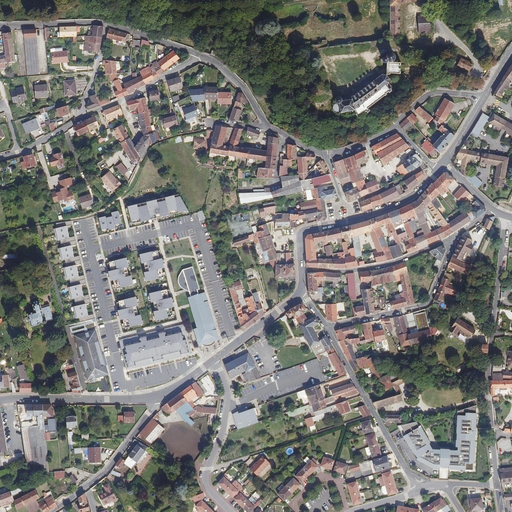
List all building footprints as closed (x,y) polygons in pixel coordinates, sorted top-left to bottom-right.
[(427,34),(427,14),(414,15),(414,16),(415,34),(427,34)] [(74,37),(77,37),(77,26),(60,27),(60,37),(74,37)] [(102,38),(103,26),(94,26),(92,34),(87,33),(87,36),(90,36),(102,38)] [(36,29),(24,30),(28,75),(40,74),(36,29)] [(124,42),(126,43),(130,35),(131,35),(109,29),(107,38),(124,42)] [(0,63),(6,63),(16,61),(11,31),(3,32),(6,55),(0,56),(0,63)] [(87,36),(86,36),(86,42),(91,43),(91,44),(100,45),(102,38),(90,36),(87,36)] [(86,44),(85,51),(99,53),(100,45),(91,44),(91,43),(86,42),(86,44)] [(387,60),(387,59),(390,57),(391,56),(391,54),(391,53),(390,52),(389,50),(387,50),(385,51),(384,52),(383,53),(380,53),(379,54),(379,56),(379,58),(380,59),(382,59),(384,59),(383,72),(386,72),(386,71),(397,71),(397,60),(387,60)] [(67,51),(52,53),(53,62),(61,61),(61,63),(69,62),(67,51)] [(180,59),(174,51),(170,54),(175,62),(180,59)] [(175,62),(170,54),(167,56),(158,63),(164,71),(175,62)] [(104,66),(105,66),(105,75),(109,74),(116,74),(115,61),(106,60),(103,61),(104,66)] [(492,93),(498,96),(503,89),(506,84),(509,79),(511,80),(511,78),(511,60),(504,73),(501,78),(492,93)] [(152,64),(153,66),(150,68),(155,78),(160,75),(159,75),(164,71),(158,63),(158,61),(152,64)] [(466,66),(456,61),(453,68),(463,72),(466,66)] [(150,67),(140,71),(142,76),(146,84),(155,78),(150,68),(150,67)] [(346,99),(340,99),(339,97),(338,96),(336,95),(335,95),(334,96),(333,97),(332,98),(332,99),(332,101),(333,102),(332,103),(331,104),(331,106),(331,108),(332,110),(332,111),(334,112),(335,112),(337,112),(338,112),(339,113),(350,110),(355,116),(362,110),(365,113),(370,108),(368,105),(381,94),(382,96),(384,95),(383,93),(386,90),(387,91),(389,89),(387,87),(384,84),(386,82),(386,77),(383,73),(379,72),(346,96),(346,99)] [(123,97),(120,90),(123,89),(116,74),(109,74),(112,80),(115,79),(116,81),(114,82),(118,91),(115,92),(118,99),(123,97)] [(141,86),(146,84),(142,76),(137,78),(141,86)] [(184,87),(180,77),(167,81),(171,91),(184,87)] [(137,78),(124,84),(126,88),(129,94),(141,86),(137,78)] [(75,80),(64,81),(66,96),(77,95),(75,80)] [(35,86),(36,98),(49,97),(48,85),(35,86)] [(218,92),(218,87),(205,86),(205,88),(205,99),(218,99),(218,92)] [(17,91),(11,92),(13,103),(27,100),(24,87),(16,89),(17,91)] [(129,94),(126,88),(123,89),(120,90),(123,97),(129,94)] [(205,99),(205,88),(189,89),(194,102),(205,101),(205,99)] [(159,90),(149,92),(150,101),(160,99),(159,90)] [(231,105),(231,92),(218,92),(218,99),(218,104),(231,105)] [(239,93),(239,92),(235,101),(240,102),(248,102),(242,93),(239,93)] [(90,97),(92,102),(87,104),(88,109),(100,105),(98,101),(96,95),(90,97)] [(100,105),(100,106),(111,102),(109,97),(98,101),(100,105)] [(139,114),(148,112),(144,97),(127,102),(129,109),(135,108),(137,107),(139,114)] [(433,117),(432,119),(439,123),(441,119),(442,120),(453,104),(441,97),(430,114),(433,116),(433,117)] [(240,102),(235,101),(233,107),(240,109),(242,103),(240,102)] [(112,117),(115,116),(119,114),(122,113),(123,112),(119,105),(104,111),(104,112),(108,120),(109,119),(110,121),(114,120),(112,117)] [(183,110),(186,119),(192,117),(198,114),(195,105),(183,110)] [(70,112),(68,106),(57,109),(59,117),(68,115),(70,112)] [(432,119),(433,117),(419,106),(415,110),(429,122),(432,119)] [(242,110),(240,109),(233,107),(229,120),(238,121),(242,110)] [(144,135),(135,147),(135,148),(141,157),(149,146),(157,141),(156,140),(151,126),(148,113),(148,112),(139,114),(139,117),(137,118),(138,120),(140,120),(142,131),(141,132),(142,134),(143,133),(144,135)] [(418,120),(412,113),(407,118),(413,123),(413,124),(418,120)] [(487,122),(489,117),(482,113),(478,120),(470,134),(477,138),(487,122)] [(491,118),(488,123),(501,130),(507,121),(494,114),(491,118)] [(165,128),(179,124),(176,115),(162,119),(165,128)] [(90,131),(100,126),(98,122),(95,116),(85,120),(85,121),(90,131)] [(401,126),(404,131),(413,123),(407,118),(401,124),(401,126)] [(36,119),(23,125),(27,134),(40,128),(36,119)] [(79,136),(90,131),(85,121),(74,126),(79,136)] [(507,121),(501,130),(506,133),(511,124),(507,121)] [(114,129),(121,143),(130,138),(122,124),(114,129)] [(151,126),(156,140),(160,139),(157,131),(156,132),(154,125),(151,126)] [(226,127),(215,125),(209,142),(208,152),(226,154),(228,145),(226,145),(221,145),(226,127)] [(248,127),(248,130),(247,133),(258,137),(260,133),(261,132),(248,127)] [(242,129),(233,128),(226,145),(228,145),(236,146),(242,129)] [(452,136),(444,128),(429,144),(437,152),(452,136)] [(407,146),(394,133),(368,145),(373,152),(381,164),(407,146)] [(135,148),(135,147),(131,138),(130,138),(121,143),(132,162),(141,157),(135,148)] [(204,149),(205,140),(201,140),(196,139),(195,139),(194,148),(204,149)] [(429,144),(424,140),(419,144),(430,156),(435,151),(429,144)] [(316,143),(311,141),(308,147),(313,149),(316,143)] [(266,154),(275,156),(277,143),(266,142),(266,150),(266,154)] [(284,154),(281,154),(281,160),(291,159),(295,159),(297,159),(297,156),(297,147),(297,145),(288,144),(288,156),(284,156),(284,154)] [(236,146),(228,145),(226,154),(245,157),(247,147),(236,146)] [(266,150),(247,147),(245,157),(265,160),(266,154),(266,150)] [(365,159),(360,149),(350,154),(351,155),(355,164),(365,159)] [(470,159),(471,151),(461,149),(457,155),(456,157),(463,158),(461,169),(460,173),(466,179),(468,171),(468,170),(470,159)] [(480,161),(479,163),(486,164),(488,154),(471,151),(470,159),(480,161)] [(62,152),(54,155),(54,157),(49,159),(52,166),(65,162),(62,152)] [(314,158),(314,156),(312,155),(313,154),(306,152),(304,156),(297,156),(297,159),(295,159),(298,176),(303,178),(306,175),(305,161),(314,158)] [(422,160),(416,153),(399,166),(404,175),(417,167),(421,163),(422,160)] [(264,167),(273,168),(275,156),(266,154),(265,160),(264,167)] [(488,154),(486,164),(496,166),(497,163),(493,162),(494,155),(488,154)] [(33,155),(24,157),(25,162),(27,168),(36,165),(33,155)] [(351,155),(341,159),(346,175),(349,182),(360,179),(355,164),(351,155)] [(503,187),(508,157),(494,155),(493,162),(497,163),(496,166),(493,185),(503,187)] [(320,159),(314,164),(320,175),(328,173),(324,163),(320,159)] [(341,159),(332,162),(337,178),(346,175),(341,159)] [(123,162),(117,167),(124,175),(130,170),(123,162)] [(215,165),(207,163),(201,162),(200,163),(202,166),(210,168),(209,173),(213,175),(213,173),(215,165)] [(218,167),(223,169),(223,166),(215,164),(215,165),(213,173),(216,173),(218,167)] [(287,168),(289,168),(289,166),(280,165),(280,168),(280,176),(281,176),(288,176),(287,168)] [(255,176),(272,178),(273,168),(264,167),(256,166),(255,176)] [(424,175),(422,171),(414,176),(418,181),(424,175)] [(483,182),(471,172),(468,171),(466,179),(468,180),(478,189),(483,182)] [(117,180),(110,172),(102,178),(113,191),(122,184),(118,179),(117,180)] [(313,184),(330,180),(328,173),(320,175),(311,177),(313,184)] [(299,180),(297,174),(288,176),(281,176),(280,176),(278,175),(281,187),(299,180)] [(337,178),(340,185),(349,182),(346,175),(337,178)] [(418,181),(414,176),(404,181),(407,186),(404,188),(406,192),(410,190),(418,181)] [(65,201),(76,198),(73,189),(68,191),(67,186),(74,184),(72,177),(60,180),(63,188),(61,188),(62,190),(57,192),(51,194),(52,195),(54,202),(64,198),(65,201)] [(311,177),(300,180),(299,180),(281,187),(270,192),(271,197),(310,189),(313,188),(313,184),(311,177)] [(362,183),(360,179),(349,182),(340,185),(342,190),(354,185),(354,186),(362,183)] [(377,189),(374,179),(362,183),(366,193),(377,189)] [(358,197),(366,194),(366,193),(362,183),(354,186),(358,196),(358,197)] [(354,186),(354,185),(342,190),(345,201),(358,196),(354,186)] [(322,191),(321,186),(313,188),(310,189),(311,199),(315,198),(322,197),(321,191),(322,191)] [(470,193),(462,187),(461,189),(454,196),(461,202),(470,193)] [(322,191),(321,191),(322,197),(322,199),(324,199),(336,196),(333,188),(322,191)] [(390,198),(386,189),(377,193),(381,202),(390,198)] [(270,192),(237,193),(239,203),(271,197),(270,192)] [(366,198),(369,206),(381,202),(377,193),(366,198)] [(464,205),(473,196),(470,193),(461,202),(464,205)] [(94,205),(91,194),(79,198),(83,208),(94,205)] [(132,224),(188,210),(179,194),(128,206),(132,224)] [(325,219),(326,217),(324,203),(324,199),(322,199),(322,197),(315,198),(315,200),(316,207),(304,210),(304,217),(316,214),(317,220),(325,219)] [(359,211),(370,207),(369,206),(366,198),(356,202),(359,211)] [(315,200),(299,202),(300,210),(304,210),(316,207),(315,200)] [(265,213),(275,212),(275,206),(274,206),(264,208),(264,209),(265,212),(261,213),(261,214),(259,215),(260,217),(261,217),(266,216),(265,213)] [(204,209),(198,211),(201,220),(207,218),(204,209)] [(99,218),(102,230),(108,228),(109,230),(116,228),(115,225),(121,223),(118,211),(111,213),(112,216),(106,218),(106,216),(99,218)] [(288,213),(281,214),(281,217),(275,218),(275,220),(274,225),(288,225),(288,221),(288,213)] [(484,226),(489,229),(492,224),(495,217),(495,216),(494,216),(492,217),(490,217),(488,218),(487,218),(486,220),(484,226)] [(55,235),(68,232),(67,226),(72,225),(71,221),(56,223),(57,228),(54,229),(55,235)] [(269,234),(265,223),(257,226),(258,230),(250,234),(253,244),(259,242),(258,238),(269,234)] [(76,240),(75,236),(69,238),(68,232),(55,235),(57,241),(60,240),(61,244),(76,240)] [(406,232),(398,235),(400,241),(405,239),(408,237),(406,232)] [(264,250),(273,248),(269,234),(258,238),(259,242),(262,251),(264,250)] [(429,244),(424,234),(414,238),(415,241),(419,248),(429,244)] [(250,241),(249,235),(238,239),(235,240),(232,241),(229,242),(231,250),(232,250),(238,248),(237,245),(250,241)] [(461,260),(473,240),(464,235),(453,256),(461,260)] [(73,251),(71,246),(77,244),(76,240),(61,244),(62,248),(59,248),(60,254),(73,251)] [(168,246),(169,254),(185,251),(183,243),(168,246)] [(446,249),(443,246),(431,251),(432,254),(437,258),(435,264),(439,265),(446,249)] [(264,250),(268,260),(276,257),(276,253),(273,248),(264,250)] [(144,272),(146,282),(164,277),(162,268),(164,268),(162,258),(159,259),(157,250),(140,254),(142,263),(144,263),(146,272),(144,272)] [(80,260),(79,256),(74,257),(73,251),(60,254),(61,260),(65,260),(66,263),(80,260)] [(460,271),(468,275),(473,266),(461,261),(452,257),(448,265),(460,271)] [(113,280),(115,289),(133,285),(131,275),(129,276),(127,267),(129,267),(127,258),(109,262),(111,271),(108,271),(111,281),(113,280)] [(77,271),(76,265),(81,264),(80,260),(66,263),(66,267),(63,268),(65,274),(77,271)] [(392,308),(415,303),(407,263),(359,272),(361,282),(371,280),(372,285),(398,279),(401,291),(400,291),(402,297),(390,300),(392,308)] [(279,264),(275,264),(274,276),(284,276),(284,264),(279,264)] [(294,276),(294,264),(284,264),(284,276),(294,276)] [(203,300),(207,299),(205,292),(199,294),(197,290),(200,289),(193,267),(183,270),(184,273),(183,273),(181,275),(181,276),(180,279),(180,280),(180,282),(181,284),(183,286),(185,288),(187,288),(189,288),(189,290),(191,296),(188,297),(191,305),(198,328),(196,329),(196,330),(197,330),(198,334),(198,335),(199,335),(200,338),(198,339),(200,342),(202,344),(205,345),(208,346),(212,345),(214,343),(216,340),(217,337),(216,333),(215,330),(216,329),(208,301),(204,302),(203,300)] [(85,279),(84,275),(79,277),(77,271),(65,274),(66,280),(69,279),(70,283),(85,279)] [(340,271),(307,272),(308,290),(318,289),(318,292),(323,292),(323,287),(318,287),(317,280),(340,280),(340,271)] [(349,293),(350,301),(352,300),(356,299),(354,273),(348,273),(349,285),(349,293)] [(442,300),(444,293),(454,296),(457,286),(449,283),(450,278),(442,276),(435,298),(442,300)] [(82,290),(81,285),(86,283),(85,279),(70,283),(71,287),(68,287),(69,293),(82,290)] [(250,293),(252,293),(247,279),(242,280),(246,292),(244,292),(246,296),(251,295),(250,293)] [(241,289),(238,281),(226,285),(231,300),(241,331),(258,318),(251,296),(243,298),(247,308),(240,310),(234,291),(241,289)] [(361,288),(363,305),(355,306),(357,315),(380,312),(380,308),(374,309),(371,287),(361,288)] [(153,311),(156,320),(173,316),(171,307),(174,307),(171,297),(169,298),(167,289),(149,293),(151,302),(153,302),(155,311),(153,311)] [(84,296),(82,290),(69,293),(71,299),(74,299),(75,302),(90,299),(89,295),(84,296)] [(250,293),(251,295),(251,296),(258,318),(263,314),(255,292),(252,293),(250,293)] [(125,328),(143,324),(140,315),(138,315),(136,306),(138,306),(136,297),(118,301),(120,310),(118,310),(120,320),(123,319),(125,328)] [(87,310),(86,304),(91,303),(90,299),(75,302),(76,306),(73,307),(74,313),(87,310)] [(53,319),(49,307),(42,309),(41,306),(40,303),(39,303),(37,301),(34,302),(34,304),(33,305),(35,312),(28,313),(29,318),(25,319),(26,323),(30,322),(31,327),(39,324),(39,323),(43,322),(44,323),(45,323),(46,323),(47,321),(53,319)] [(336,303),(326,304),(327,319),(333,321),(337,321),(336,303)] [(290,310),(286,312),(289,318),(293,316),(295,318),(296,318),(300,325),(314,316),(313,315),(307,318),(304,313),(303,310),(306,308),(304,304),(301,304),(300,304),(289,309),(290,310)] [(418,311),(421,321),(427,319),(425,309),(418,311)] [(93,319),(95,319),(94,314),(88,315),(87,310),(74,313),(76,319),(79,318),(80,322),(93,319)] [(394,316),(400,346),(433,339),(430,328),(408,333),(404,314),(394,316)] [(319,323),(314,316),(300,325),(308,340),(317,356),(333,348),(331,344),(327,337),(320,340),(321,342),(320,342),(312,327),(319,323)] [(382,323),(385,322),(389,331),(393,330),(390,318),(382,319),(382,323)] [(469,338),(475,329),(457,318),(449,331),(455,334),(457,331),(469,338)] [(184,324),(119,340),(127,370),(192,354),(184,324)] [(108,374),(94,329),(72,335),(85,381),(108,374)] [(262,378),(248,353),(225,365),(231,377),(245,371),(246,372),(243,374),(247,383),(262,378)] [(369,366),(388,397),(373,401),(375,408),(403,400),(399,385),(404,382),(403,377),(390,381),(397,376),(396,374),(387,376),(373,353),(355,358),(357,360),(358,364),(360,369),(369,366)] [(30,378),(28,378),(24,364),(17,366),(21,380),(20,380),(20,393),(32,393),(31,383),(30,378)] [(506,372),(503,372),(503,374),(503,378),(511,379),(511,372),(509,372),(509,370),(506,370),(506,372)] [(73,393),(83,393),(77,372),(69,374),(70,380),(72,380),(74,385),(72,386),(73,393)] [(8,373),(0,374),(0,387),(10,386),(8,373)] [(492,380),(491,381),(491,396),(493,396),(495,395),(494,388),(511,388),(511,390),(511,389),(511,380),(503,380),(496,380),(492,380)] [(204,394),(195,382),(181,392),(188,402),(196,411),(201,413),(209,413),(216,414),(217,408),(203,407),(203,408),(195,406),(200,402),(199,400),(200,398),(200,397),(204,394)] [(353,383),(331,390),(333,397),(356,389),(353,383)] [(324,400),(325,399),(320,384),(305,390),(310,405),(312,404),(324,400)] [(350,396),(359,393),(356,389),(333,397),(327,399),(328,402),(350,395),(350,396)] [(188,402),(181,392),(162,407),(165,412),(171,414),(176,410),(180,406),(189,417),(196,411),(188,402)] [(312,404),(312,406),(314,412),(327,408),(327,407),(324,400),(312,404)] [(338,414),(348,410),(345,401),(335,404),(338,414)] [(29,405),(16,405),(18,419),(24,460),(24,464),(27,474),(47,471),(40,404),(29,405)] [(51,404),(42,404),(43,417),(52,417),(51,404)] [(363,405),(356,407),(361,417),(368,415),(363,405)] [(417,421),(397,426),(403,436),(405,435),(407,440),(406,441),(412,452),(413,452),(417,458),(416,458),(417,460),(432,468),(439,468),(439,466),(440,467),(447,467),(448,467),(448,469),(465,470),(465,469),(473,470),(473,463),(475,440),(474,440),(476,413),(475,413),(476,405),(457,410),(456,433),(456,439),(455,439),(455,446),(457,447),(457,450),(449,450),(449,449),(440,448),(440,449),(432,449),(429,443),(430,442),(417,421)] [(180,406),(176,410),(185,421),(185,420),(189,417),(180,406)] [(305,409),(304,406),(291,411),(293,416),(306,411),(305,409)] [(312,417),(313,421),(325,417),(324,413),(330,411),(332,406),(327,407),(327,408),(314,412),(311,413),(312,417)] [(246,412),(234,416),(238,429),(258,422),(256,417),(258,417),(257,415),(258,415),(256,409),(247,413),(246,412)] [(125,412),(125,415),(118,415),(118,422),(134,422),(134,412),(125,412)] [(215,424),(217,414),(216,414),(209,413),(208,424),(215,424)] [(78,426),(77,416),(67,416),(68,427),(78,426)] [(185,420),(192,426),(194,422),(189,417),(185,420)] [(305,419),(308,427),(315,425),(313,421),(312,417),(305,419)] [(48,419),(49,430),(57,430),(56,418),(48,419)] [(163,429),(151,418),(137,434),(150,444),(163,429)] [(369,432),(371,431),(369,426),(368,426),(366,420),(359,422),(360,428),(356,429),(358,435),(368,432),(369,432)] [(374,439),(373,439),(371,434),(370,434),(369,435),(364,436),(367,447),(376,444),(374,439)] [(137,462),(145,451),(148,447),(139,442),(125,461),(121,458),(116,465),(120,468),(122,465),(125,467),(127,464),(132,468),(137,462)] [(369,454),(370,458),(378,455),(376,450),(377,449),(376,444),(367,447),(363,448),(365,454),(366,455),(369,454)] [(101,462),(100,447),(89,447),(89,463),(101,462)] [(145,451),(137,462),(139,464),(147,453),(145,451)] [(313,464),(315,462),(311,458),(310,458),(307,455),(303,459),(307,462),(301,468),(308,475),(311,471),(310,470),(314,466),(314,465),(313,464)] [(257,463),(256,462),(250,469),(256,475),(258,476),(270,463),(263,456),(257,463)] [(388,467),(385,456),(370,460),(373,472),(388,467)] [(321,457),(319,464),(319,465),(324,467),(323,468),(329,470),(332,461),(321,457)] [(337,473),(337,471),(343,473),(345,465),(334,461),(331,471),(337,473)] [(357,463),(353,464),(346,466),(348,473),(358,470),(357,463)] [(511,467),(510,468),(500,469),(500,474),(501,483),(511,482),(511,467)] [(298,482),(303,478),(304,479),(308,475),(301,468),(293,476),(298,481),(298,482)] [(65,478),(64,470),(55,471),(55,478),(65,478)] [(383,485),(392,482),(390,477),(389,477),(388,471),(380,474),(383,485)] [(77,481),(72,474),(68,477),(73,484),(77,481)] [(225,490),(231,484),(228,481),(228,479),(224,475),(219,480),(220,481),(218,483),(225,490)] [(296,483),(291,478),(283,486),(288,491),(290,493),(294,489),(293,488),(297,484),(296,483)] [(231,484),(225,490),(233,498),(234,496),(235,497),(241,491),(239,489),(238,488),(241,485),(236,480),(235,481),(231,484)] [(357,492),(354,481),(346,484),(348,489),(346,489),(348,495),(357,492)] [(32,482),(29,484),(27,485),(31,492),(15,500),(14,501),(17,509),(40,497),(32,482)] [(394,493),(392,488),(393,488),(392,482),(383,485),(383,486),(385,493),(386,496),(391,494),(394,493)] [(114,502),(118,499),(109,483),(104,485),(107,490),(99,494),(104,505),(113,500),(114,502)] [(283,486),(275,494),(281,500),(285,496),(286,497),(290,493),(288,491),(283,486)] [(15,500),(13,495),(11,491),(0,495),(0,505),(1,505),(15,500)] [(245,495),(241,491),(235,497),(236,498),(234,499),(242,507),(245,503),(248,500),(244,496),(245,495)] [(79,505),(80,511),(81,511),(90,509),(86,496),(88,495),(87,492),(79,498),(80,505),(79,505)] [(180,504),(179,501),(189,498),(187,492),(177,496),(178,499),(171,502),(173,507),(174,507),(180,504)] [(354,505),(360,503),(357,492),(348,495),(349,500),(351,500),(352,505),(354,505)] [(205,496),(204,496),(203,493),(200,494),(194,496),(195,500),(197,504),(202,500),(205,496)] [(56,504),(55,500),(53,496),(45,500),(44,500),(39,504),(44,511),(47,511),(57,505),(56,504)] [(441,498),(436,502),(435,501),(431,503),(436,511),(441,508),(443,511),(445,511),(450,510),(443,498),(442,499),(441,499),(441,498)] [(483,509),(482,498),(471,499),(472,510),(483,509)] [(196,506),(202,511),(204,511),(209,507),(202,500),(197,504),(196,506)] [(254,506),(253,505),(248,500),(245,503),(242,507),(247,511),(250,511),(260,502),(259,501),(254,506)] [(261,511),(258,508),(262,504),(260,502),(250,511),(261,511)] [(435,511),(436,511),(431,503),(427,506),(427,507),(422,510),(423,511),(435,511)]
